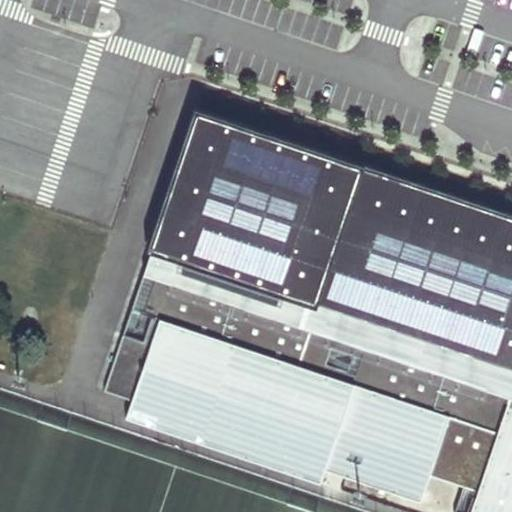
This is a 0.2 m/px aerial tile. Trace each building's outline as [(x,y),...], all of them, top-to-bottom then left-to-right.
[(199,116),(163,220),(162,220),(104,392),(132,401),(126,419),(320,484),(325,471),(420,503),(430,476),(477,492),(470,511),(511,511),(511,220),(487,212),(489,207),(462,198),(460,203),(435,194),(437,190),(410,181),(408,185),(383,177),(384,172),(357,163),(356,168),(330,159),(332,154),(329,160),(199,116)] [(357,163),(332,154),(330,159),(356,168),(357,163)] [(410,181),(384,172),(383,177),(408,185),(410,181)] [(462,198),(437,190),(435,194),(460,203),(462,198)] [(511,214),(489,207),(487,212),(511,220),(511,214)]
